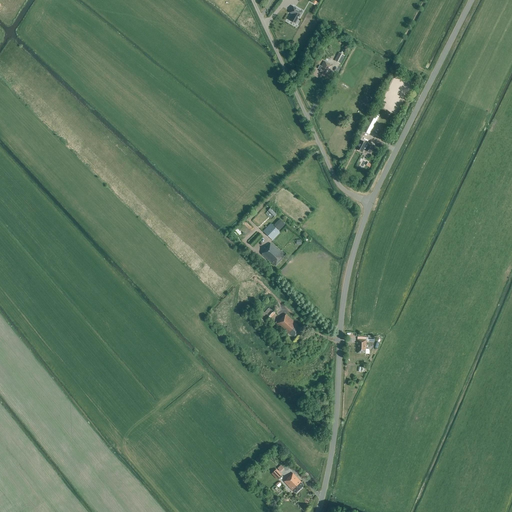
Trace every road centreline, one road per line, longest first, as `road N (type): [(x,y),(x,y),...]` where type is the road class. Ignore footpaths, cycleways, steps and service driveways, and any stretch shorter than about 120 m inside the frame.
road 1 (unclassified): [(318,511),(333,451),(347,275),(370,203)]
road 2 (unclassified): [(370,203),(333,176),(251,0)]
road 3 (unclassified): [(370,203),(472,0)]
